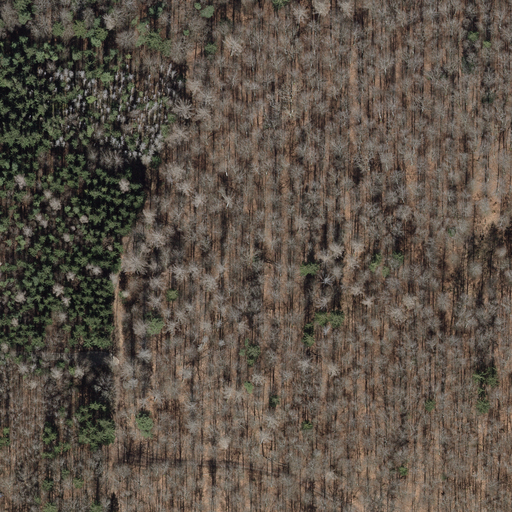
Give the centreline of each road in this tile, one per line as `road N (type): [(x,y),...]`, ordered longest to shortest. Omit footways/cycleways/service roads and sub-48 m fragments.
road 1 (track): [(118,459),(119,285),(202,62),(215,0)]
road 2 (track): [(364,511),(319,485),(243,463),(118,459)]
road 3 (track): [(393,0),(211,28)]
road 4 (track): [(118,459),(75,459),(0,490)]
